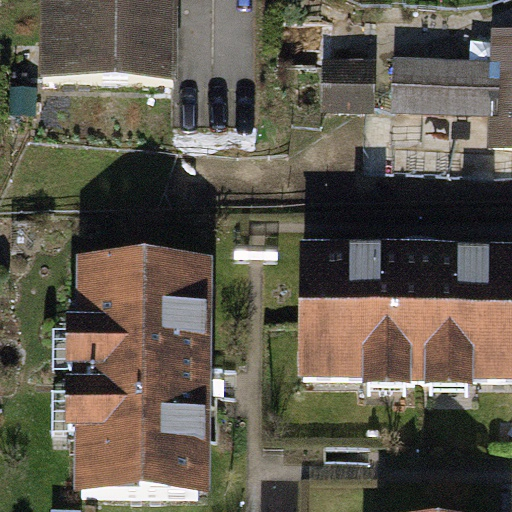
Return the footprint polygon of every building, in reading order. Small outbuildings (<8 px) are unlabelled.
[(41,0),(40,95),(179,97),(180,0),(41,0)] [(489,157),(511,157),(511,37),(494,37),(493,68),(395,65),(393,123),(490,126),(489,157)] [(377,66),(323,65),(323,119),(376,119),(377,66)] [(478,399),(511,399),(511,262),(302,261),(301,396),(365,397),(365,410),(415,411),(415,400),(428,400),(428,410),(477,411),(478,399)] [(75,511),(105,511),(213,511),(215,275),(78,274),(78,338),(68,338),(67,388),(75,388),(74,401),(67,401),(66,451),(76,451),(75,511)]
